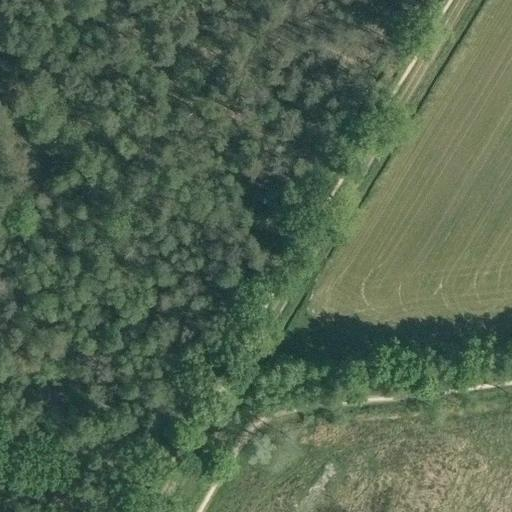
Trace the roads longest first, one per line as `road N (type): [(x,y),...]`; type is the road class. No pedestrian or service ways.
road 1 (track): [(464,0),(214,412)]
road 2 (track): [(214,412),(511,374)]
